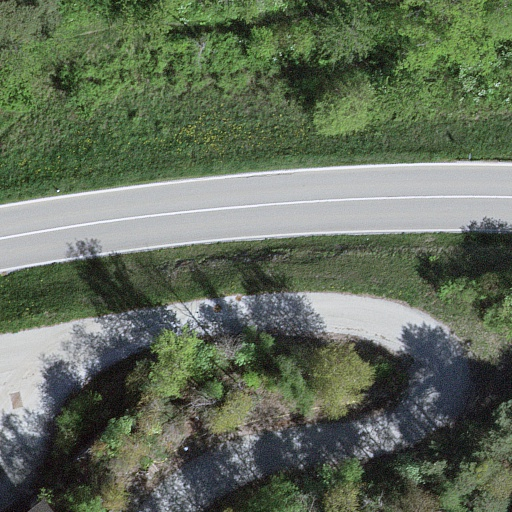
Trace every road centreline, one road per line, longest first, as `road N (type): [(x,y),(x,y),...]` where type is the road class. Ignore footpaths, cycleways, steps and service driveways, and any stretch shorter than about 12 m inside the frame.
road 1 (track): [(0,373),(144,335),(351,326),(441,355),(441,425),(326,460),(225,467),(185,511)]
road 2 (secondary): [(511,197),(179,212),(0,239)]
